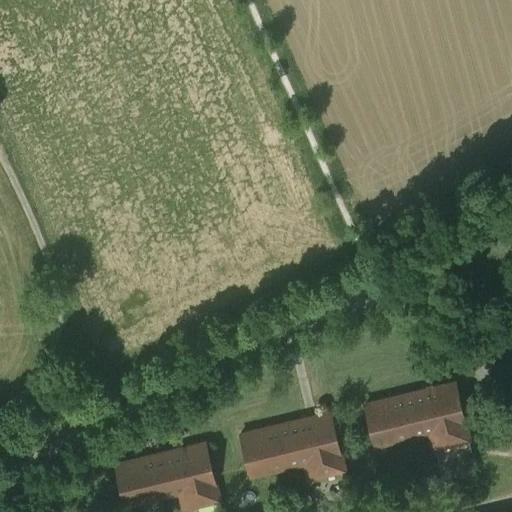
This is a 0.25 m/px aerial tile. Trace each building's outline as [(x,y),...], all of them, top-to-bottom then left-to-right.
[(433,387),(365,403),(375,444),(442,428),(444,435),(467,430),(457,389),(435,394),(433,387)] [(308,417),(241,433),(251,474),(317,458),(319,465),(343,460),(333,419),(310,425),(308,417)] [(208,449),(185,454),(183,446),(116,463),(126,504),(193,487),(195,495),(218,490),(208,449)] [(434,473),(411,479),(415,495),(438,489),(434,473)] [(372,494),(361,496),(363,505),(374,503),(372,494)]
